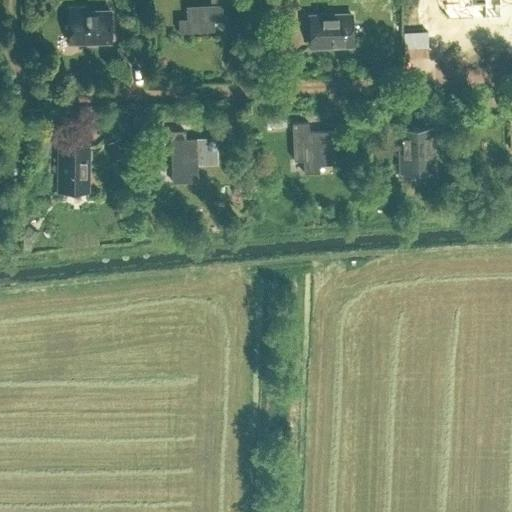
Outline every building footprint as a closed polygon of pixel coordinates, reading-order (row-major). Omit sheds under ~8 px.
[(229,18),(228,3),(228,0),(212,0),(212,4),(188,4),(188,16),(180,16),(180,29),(213,28),(213,18),(229,18)] [(443,0),(444,17),(500,15),(499,0),(443,0)] [(68,8),(68,42),(111,42),(111,8),(68,8)] [(438,41),(438,10),(410,10),(409,41),(438,41)] [(349,16),(310,17),(311,43),(350,42),(349,16)] [(432,106),(421,106),(421,117),(432,117),(432,106)] [(285,117),(266,117),(266,126),(286,126),(285,117)] [(292,122),(293,130),(293,157),(303,156),(304,172),(318,171),(318,162),(332,162),(331,130),(317,130),(307,130),(307,121),(292,122)] [(434,126),(396,127),(397,154),(408,154),(409,170),(435,169),(434,126)] [(31,151),(46,155),(52,133),(37,129),(31,151)] [(170,130),(172,180),(174,180),(184,179),(198,179),(196,137),(184,137),(184,129),(170,130)] [(133,145),(145,150),(150,138),(138,133),(133,145)] [(119,136),(107,141),(115,158),(127,153),(119,136)] [(259,150),(262,162),(285,155),(282,144),(259,150)] [(386,169),(383,154),(386,154),(384,144),(369,147),(374,171),(386,169)] [(58,189),(74,190),(89,190),(89,146),(59,146),(58,189)] [(283,160),(261,161),(261,171),(284,169),(283,160)] [(38,233),(26,224),(21,231),(32,240),(38,233)]
